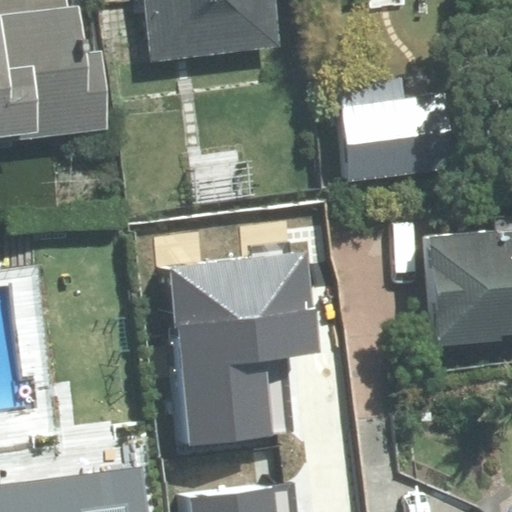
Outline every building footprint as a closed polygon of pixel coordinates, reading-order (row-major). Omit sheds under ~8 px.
[(0,0),(0,136),(82,126),(73,50),(57,52),(50,0),(0,0)] [(261,47),(254,0),(129,0),(139,64),(261,47)] [(511,224),(396,235),(408,354),(511,344),(511,224)] [(166,263),(183,441),(270,433),(263,361),(316,356),(305,250),(166,263)] [(131,511),(125,466),(0,483),(0,511),(131,511)] [(183,502),(184,511),(273,511),(270,490),(183,502)]
